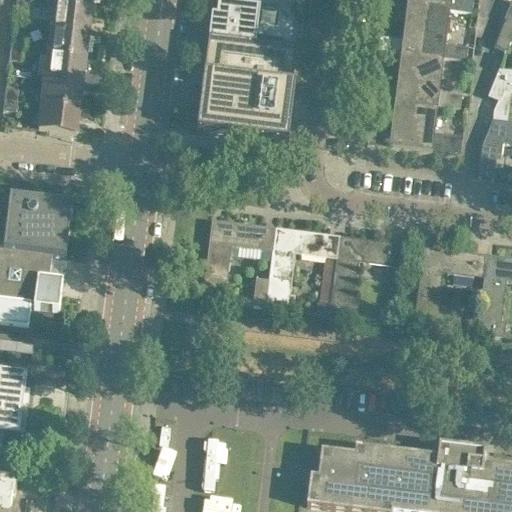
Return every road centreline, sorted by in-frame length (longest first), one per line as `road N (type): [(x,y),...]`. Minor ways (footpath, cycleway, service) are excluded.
road 1 (residential): [(326,0),(303,189),(463,208)]
road 2 (tertiary): [(142,165),(99,511)]
road 3 (residential): [(463,208),(489,0)]
road 4 (tertiary): [(162,0),(142,165)]
road 5 (unclassified): [(142,165),(0,145)]
